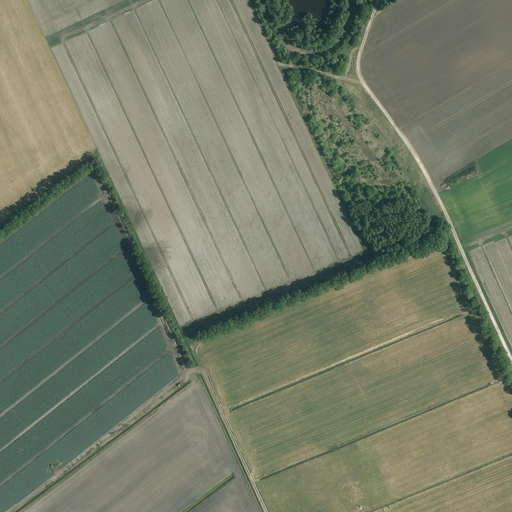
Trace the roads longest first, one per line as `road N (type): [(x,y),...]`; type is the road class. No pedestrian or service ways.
road 1 (track): [(511,361),(428,177),(358,72),(377,0)]
road 2 (track): [(362,81),(278,63),(248,0)]
